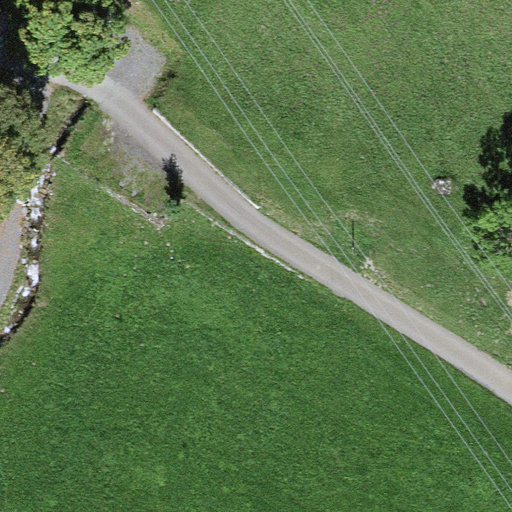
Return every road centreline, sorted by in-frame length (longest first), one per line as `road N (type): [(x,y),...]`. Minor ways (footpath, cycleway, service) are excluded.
road 1 (track): [(0,57),(39,64),(123,100),(511,373)]
road 2 (track): [(0,285),(13,260),(39,64),(25,0)]
